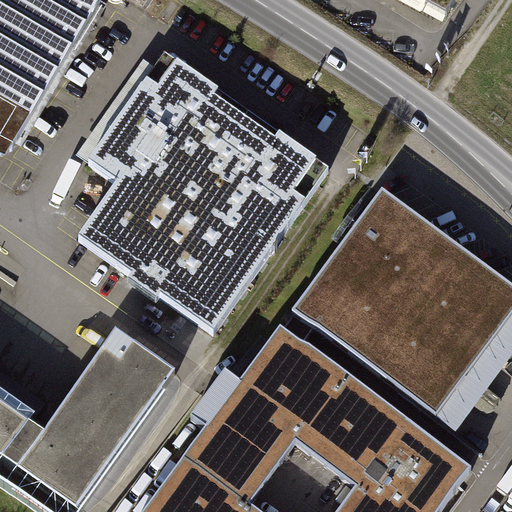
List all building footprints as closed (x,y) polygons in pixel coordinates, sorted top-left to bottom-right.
[(109,10),(91,0),(0,0),(0,164),(8,169),(109,10)] [(430,0),(457,14),(463,0),(430,0)] [(165,59),(127,114),(290,229),(329,174),(165,59)] [(214,337),(290,229),(127,114),(89,167),(117,187),(79,242),(132,280),(128,286),(156,306),(161,300),(214,337)] [(511,357),(511,286),(383,192),(294,314),(457,433),(511,357)] [(442,511),(473,471),(281,330),(145,511),(442,511)] [(86,511),(175,387),(111,342),(34,451),(0,426),(0,496),(22,511),(86,511)]
